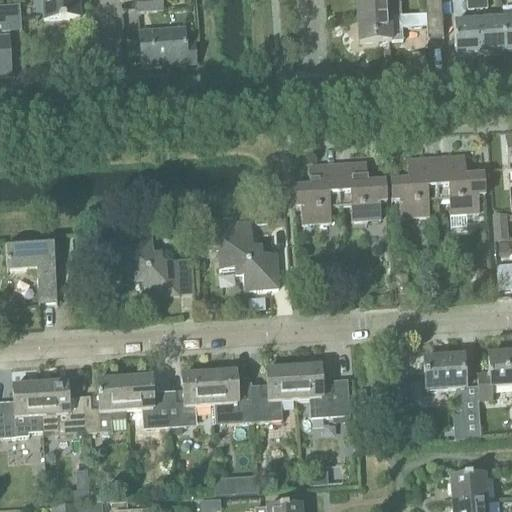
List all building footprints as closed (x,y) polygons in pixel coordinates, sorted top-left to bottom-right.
[(41,0),(43,23),(78,21),(77,0),(41,0)] [(163,0),(135,0),(137,14),(164,12),(163,0)] [(353,0),(355,22),(401,20),(400,7),(387,7),(386,0),(353,0)] [(443,42),(439,0),(423,0),(425,18),(424,18),(426,43),(443,42)] [(477,12),(476,0),(467,0),(468,12),(477,12)] [(476,0),(477,12),(487,11),(486,0),(476,0)] [(21,34),(19,7),(0,8),(0,30),(3,30),(4,36),(21,34)] [(401,20),(355,22),(357,48),(400,45),(400,34),(425,33),(424,18),(401,20)] [(505,56),(511,55),(511,22),(503,23),(505,56)] [(480,58),(505,56),(503,23),(478,25),(480,58)] [(454,59),(480,58),(478,25),(452,26),(454,59)] [(185,48),(184,32),(137,35),(140,71),(164,69),(164,66),(170,66),(170,69),(194,67),(193,47),(185,48)] [(0,80),(11,80),(8,40),(0,40),(0,80)] [(434,161),(438,206),(447,205),(448,219),(476,217),(475,200),(483,199),(482,178),(464,179),(462,159),(434,161)] [(425,207),(438,206),(434,161),(405,163),(406,184),(389,185),(390,206),(396,206),(397,223),(426,221),(425,207)] [(336,169),(339,212),(348,212),(349,226),(378,224),(377,208),(385,207),(384,185),(365,186),(364,167),(336,169)] [(327,213),(339,212),(336,169),(307,171),(308,190),(290,191),(292,212),(298,212),(299,229),(328,227),(327,213)] [(505,220),(493,220),(494,243),(506,242),(505,220)] [(253,259),(251,224),(203,226),(204,247),(217,247),(219,273),(241,272),(243,294),(277,292),(275,258),(253,259)] [(153,266),(151,233),(120,235),(120,245),(117,245),(119,280),(142,279),(144,301),(194,298),(192,263),(153,266)] [(36,274),(39,311),(56,309),(51,246),(4,249),(6,276),(36,274)] [(510,269),(496,270),(498,295),(511,294),(510,269)] [(300,291),(317,290),(315,271),(298,273),(300,291)] [(476,277),(476,281),(479,284),(482,285),(485,282),(486,278),(483,275),(479,275),(476,277)] [(359,290),(347,291),(348,302),(360,301),(359,290)] [(262,301),(247,301),(247,313),(262,312),(262,301)] [(489,379),(476,380),(477,404),(478,407),(491,406),(490,393),(511,391),(511,358),(488,360),(489,379)] [(461,363),(423,366),(425,397),(456,394),(460,444),(480,443),(478,407),(477,404),(464,405),(461,363)] [(292,374),(294,406),(308,405),(309,424),(349,421),(346,387),(320,388),(319,372),(292,374)] [(280,407),(294,406),(292,374),(265,376),(266,392),(250,393),(252,428),(281,426),(280,407)] [(252,428),(249,384),(235,386),(235,378),(207,380),(209,411),(225,410),(226,428),(237,427),(237,429),(252,428)] [(409,378),(397,379),(399,405),(411,404),(409,378)] [(194,412),(209,411),(207,380),(181,382),(182,397),(166,398),(168,433),(185,432),(185,430),(195,430),(194,412)] [(168,433),(166,398),(151,399),(150,384),(122,386),(124,417),(140,416),(141,435),(168,433)] [(109,418),(124,417),(122,386),(96,387),(97,403),(81,404),(84,439),(100,438),(100,436),(110,435),(109,418)] [(84,439),(81,404),(67,405),(66,390),(38,392),(41,437),(55,436),(55,439),(67,438),(67,440),(84,439)] [(27,438),(41,437),(38,392),(11,393),(12,408),(0,409),(0,444),(27,443),(27,438)] [(449,508),(485,505),(483,480),(447,483),(449,508)] [(87,495),(71,496),(71,505),(87,504),(87,495)]
